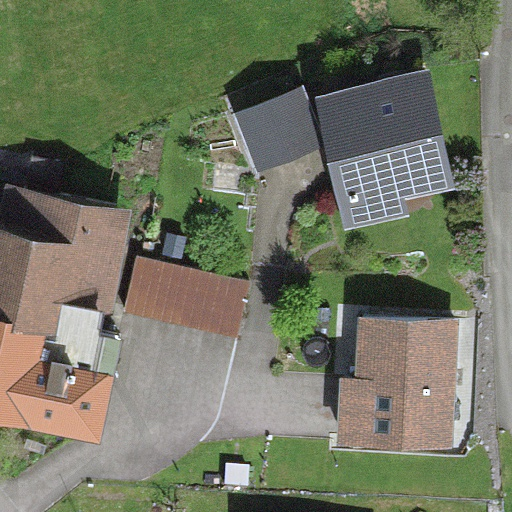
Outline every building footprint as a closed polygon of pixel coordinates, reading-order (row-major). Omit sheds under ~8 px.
[(427,60),(320,82),(347,215),(405,203),(401,183),(450,173),(427,60)] [(301,81),(238,103),(258,157),(321,134),(301,81)] [(55,169),(28,163),(23,186),(50,191),(55,169)] [(12,225),(0,222),(0,322),(3,309),(88,330),(94,306),(89,305),(110,205),(21,187),(12,225)] [(245,282),(133,256),(120,311),(232,337),(245,282)] [(109,337),(110,335),(88,330),(3,309),(0,322),(0,409),(90,428),(103,367),(109,368),(115,338),(109,337)] [(358,316),(355,378),(339,377),(336,437),(443,442),(449,320),(358,316)]
